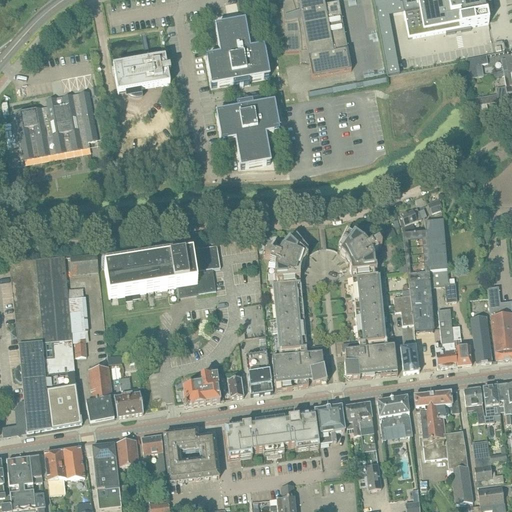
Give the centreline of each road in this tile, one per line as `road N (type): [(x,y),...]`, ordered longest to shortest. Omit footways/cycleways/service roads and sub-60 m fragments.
road 1 (residential): [(511,128),(440,178),(360,214),(0,248)]
road 2 (residential): [(0,453),(511,375)]
road 3 (unknown): [(12,451),(0,325)]
